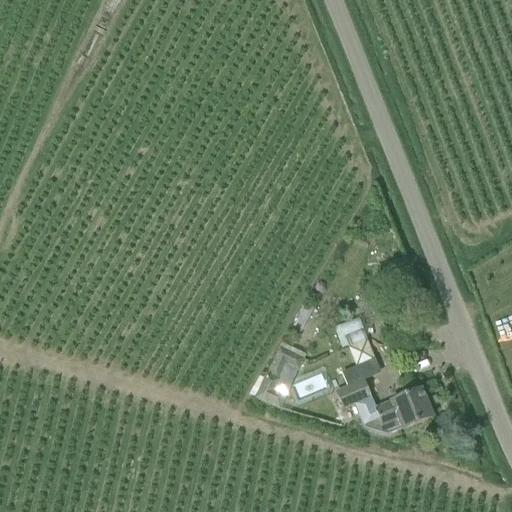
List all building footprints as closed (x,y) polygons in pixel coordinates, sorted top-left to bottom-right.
[(335,330),(349,325),(346,315),(332,321),(335,330)] [(348,350),(356,370),(374,363),(367,342),(348,350)] [(281,411),(286,398),(297,373),(298,373),(304,361),(279,350),(268,376),(266,376),(266,377),(256,402),(280,412),(281,411)] [(363,384),(337,395),(344,411),(353,407),(358,405),(370,400),(363,384)] [(403,432),(433,420),(421,392),(391,404),(375,411),(370,400),(358,405),(353,407),(364,431),(387,438),(403,432)]
